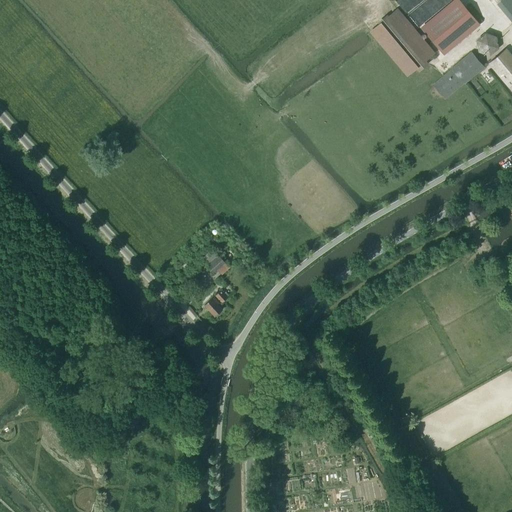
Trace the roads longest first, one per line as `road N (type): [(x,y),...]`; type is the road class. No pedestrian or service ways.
road 1 (unclassified): [(248,511),(255,392),(296,316),(349,272),(511,177)]
road 2 (unclassified): [(228,356),(257,312),(312,256),(511,137)]
road 3 (unclassified): [(228,356),(0,113)]
road 4 (unclassified): [(218,511),(216,438),(228,356)]
